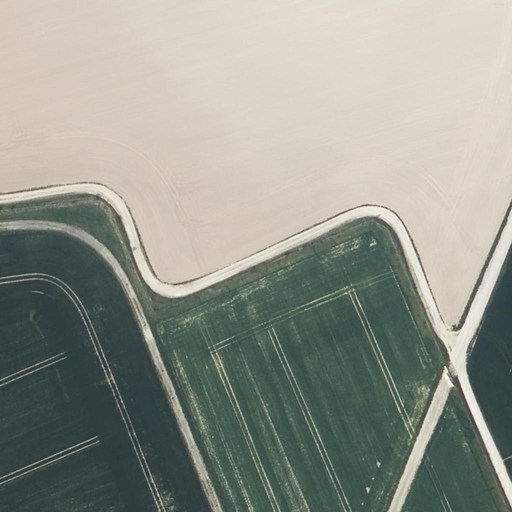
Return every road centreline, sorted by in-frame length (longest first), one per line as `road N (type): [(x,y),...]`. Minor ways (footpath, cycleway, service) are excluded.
road 1 (track): [(0,197),(76,187),(111,195),(149,280),(162,291),(361,210),(387,213),(511,492)]
road 2 (track): [(391,511),(511,221)]
